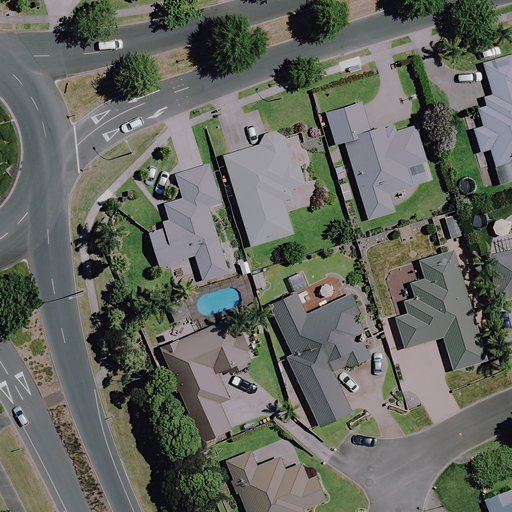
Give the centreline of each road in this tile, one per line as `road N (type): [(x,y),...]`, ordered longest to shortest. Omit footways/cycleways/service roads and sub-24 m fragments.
road 1 (tertiary): [(454,0),(141,104),(47,164)]
road 2 (secondary): [(43,185),(48,272),(70,367),(126,511)]
road 3 (tertiary): [(0,53),(92,52),(291,0)]
road 4 (secondary): [(77,511),(0,362)]
road 5 (residential): [(397,479),(426,449),(511,413)]
